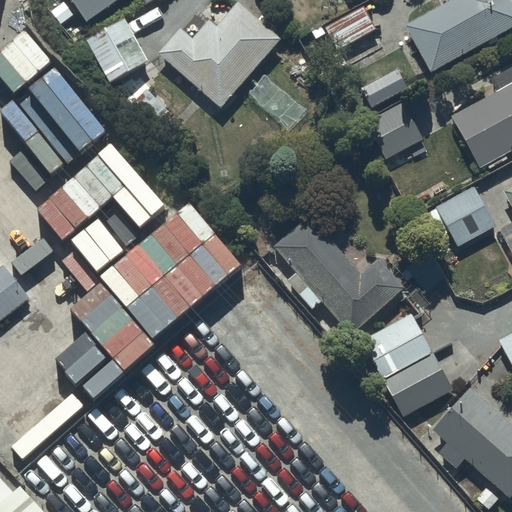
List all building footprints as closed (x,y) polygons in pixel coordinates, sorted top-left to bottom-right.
[(71,0),(86,20),(113,0),(71,0)] [(282,37),(238,0),(237,0),(216,25),(209,19),(193,37),(180,25),(158,52),(201,89),(197,93),(204,99),(207,95),(221,107),(282,37)] [(511,25),(511,0),(450,0),(406,24),(432,70),(511,25)] [(135,35),(155,24),(144,4),(86,37),(112,84),(109,87),(119,101),(154,75),(144,62),(149,59),(135,35)] [(337,46),(375,27),(363,5),(326,25),(337,46)] [(480,167),(511,149),(511,66),(490,79),(497,90),(451,115),(480,167)] [(372,106),(408,87),(398,68),(384,75),(381,71),(370,77),(372,80),(361,86),(372,106)] [(425,138),(404,99),(365,120),(386,159),(425,138)] [(136,126),(81,176),(134,235),(189,185),(136,126)] [(427,198),(416,176),(400,185),(411,207),(427,198)] [(511,184),(503,189),(511,204),(511,222),(500,229),(511,250),(511,184)] [(458,246),(496,225),(473,185),(436,206),(458,246)] [(312,213),(274,244),(297,273),(288,281),(313,310),(323,302),(349,334),(399,292),(375,263),(362,273),(312,213)] [(0,266),(0,323),(9,317),(11,319),(21,311),(18,308),(31,298),(5,262),(0,266)] [(14,345),(18,349),(50,324),(37,307),(5,333),(11,341),(8,343),(11,347),(14,345)] [(403,416),(454,388),(412,310),(360,339),(403,416)] [(511,330),(499,337),(511,362),(511,330)] [(508,496),(511,491),(511,421),(469,384),(433,426),(448,439),(438,451),(457,468),(465,459),(508,496)] [(14,489),(0,472),(0,511),(48,511),(21,483),(14,489)]
